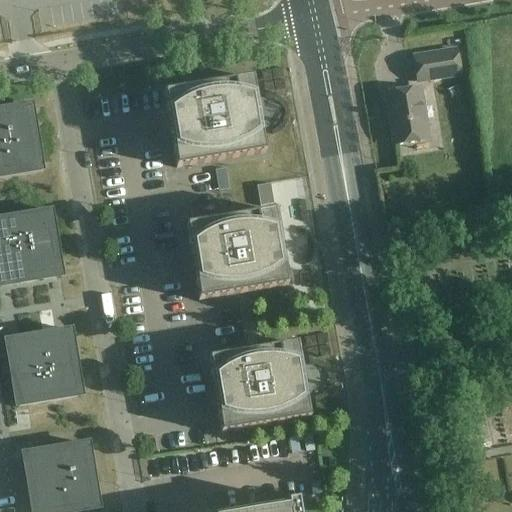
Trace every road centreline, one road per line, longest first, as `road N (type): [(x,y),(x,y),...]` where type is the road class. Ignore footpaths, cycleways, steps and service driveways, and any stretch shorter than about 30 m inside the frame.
road 1 (unclassified): [(55,72),(127,511)]
road 2 (tertiary): [(366,369),(311,23)]
road 3 (unclassified): [(55,72),(311,23)]
road 4 (tertiary): [(395,511),(366,369)]
road 5 (tertiary): [(366,369),(375,511)]
